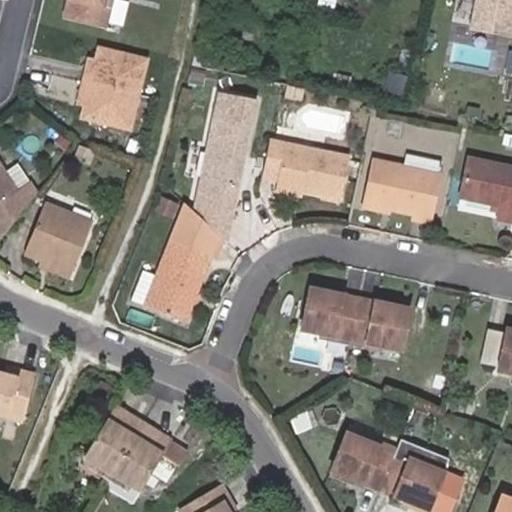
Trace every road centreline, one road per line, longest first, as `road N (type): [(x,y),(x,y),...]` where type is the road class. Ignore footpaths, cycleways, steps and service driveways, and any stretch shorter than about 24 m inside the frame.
road 1 (residential): [(210,385),(273,252),(402,259),(511,282)]
road 2 (residential): [(0,297),(210,385)]
road 3 (residential): [(210,385),(239,398),(309,511)]
